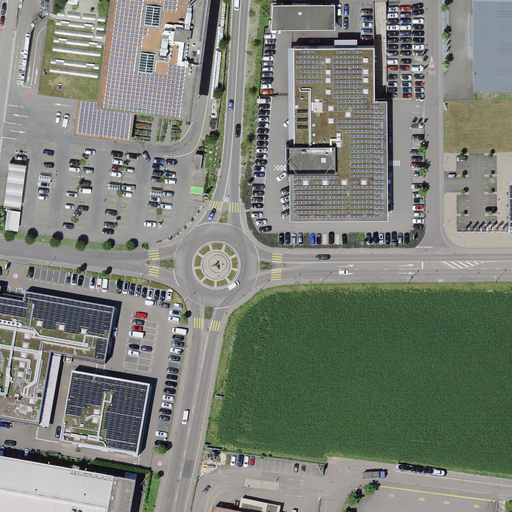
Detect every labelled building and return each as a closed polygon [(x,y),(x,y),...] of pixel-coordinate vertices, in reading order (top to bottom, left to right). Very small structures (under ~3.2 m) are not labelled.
[(49,0),(38,95),(77,100),(97,102),(96,107),(134,112),(195,120),(210,0),(49,0)] [(511,0),(471,0),(473,88),(511,87),(511,0)] [(338,1),(275,1),(275,27),(338,27),(338,1)] [(337,43),(290,43),(290,169),(292,169),(291,218),(392,216),(391,96),(379,97),(378,43),(359,43),(359,36),(337,36),(337,43)] [(75,117),(74,133),(112,137),(131,140),(134,112),(96,107),(97,102),(77,100),(75,117)] [(26,166),(9,164),(4,206),(20,208),(26,166)] [(20,212),(7,210),(5,230),(17,231),(20,212)] [(0,286),(0,416),(39,423),(52,351),(105,361),(115,307),(26,291),(24,303),(0,298),(0,286)] [(149,384),(72,371),(61,441),(138,454),(149,384)] [(128,511),(133,482),(0,459),(0,511),(128,511)]
